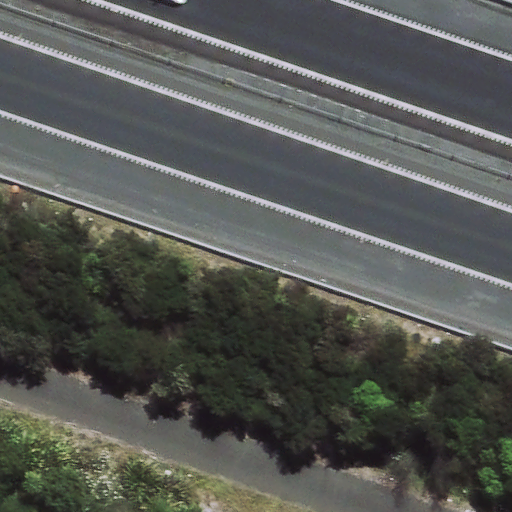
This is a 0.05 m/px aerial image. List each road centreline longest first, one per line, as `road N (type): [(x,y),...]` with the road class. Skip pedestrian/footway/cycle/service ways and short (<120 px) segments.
road 1 (motorway): [(511,275),(0,89)]
road 2 (motorway): [(261,0),(511,86)]
